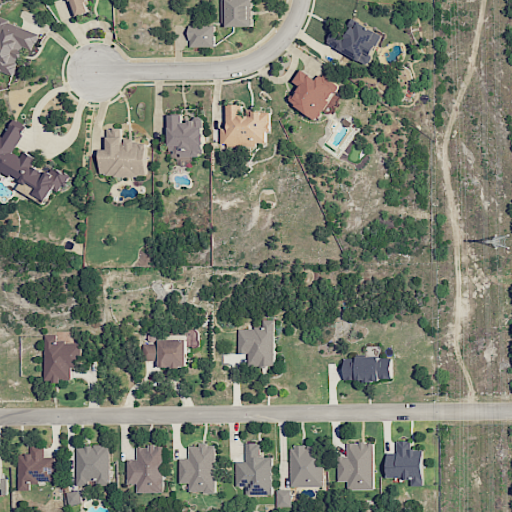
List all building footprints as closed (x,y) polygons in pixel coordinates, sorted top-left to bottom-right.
[(66,0),(72,17),(89,12),(85,0),(66,0)] [(252,0),(220,0),(221,27),(253,26),(252,0)] [(39,33),(0,18),(0,69),(13,75),(24,47),(32,50),(39,33)] [(368,64),(383,33),(352,19),(345,35),(332,29),(325,44),(368,64)] [(189,47),(215,46),(214,25),(189,26),(189,47)] [(293,82),(300,86),(289,103),(315,120),(338,85),(321,73),(317,80),(301,69),(293,82)] [(269,111),(252,112),(252,113),(243,113),(242,105),(227,105),(227,127),(220,127),(220,144),(269,144),(269,111)] [(204,119),(182,119),(182,115),(168,115),(168,156),(204,156),(204,119)] [(70,175),(51,167),(45,174),(39,168),(32,166),(36,157),(24,152),(20,156),(14,153),(23,131),(18,126),(10,123),(4,137),(0,135),(0,173),(2,171),(10,174),(34,197),(43,200),(46,203),(52,189),(59,191),(61,185),(70,175)] [(100,176),(147,175),(146,140),(122,141),(122,128),(107,128),(107,150),(100,150),(100,176)] [(238,329),(238,354),(248,354),(249,367),(275,366),(274,320),(253,320),(254,329),(238,329)] [(71,380),(71,367),(81,367),(81,342),(54,342),(54,334),(44,335),(45,381),(71,380)] [(159,367),(187,367),(186,339),(158,340),(159,367)] [(158,360),(157,343),(142,344),(142,361),(158,360)] [(344,358),(344,380),(392,379),(391,357),(344,358)] [(422,486),(422,449),(408,449),(408,440),(396,440),(396,453),(386,453),(386,478),(411,478),(411,486),(422,486)] [(347,490),(374,489),(373,442),(346,443),(347,456),(337,456),(337,481),(346,481),(347,490)] [(19,490),(30,490),(30,482),(55,481),(54,457),(44,457),(44,443),(30,444),(30,454),(18,454),(19,490)] [(178,459),(179,483),(188,483),(189,493),(216,492),(215,443),(199,444),(199,446),(188,446),(188,458),(178,459)] [(272,495),(273,457),(260,456),(260,443),(245,443),(244,462),(235,461),(235,486),(246,486),(246,495),(272,495)] [(76,446),(77,485),(109,484),(108,445),(76,446)] [(163,446),(136,446),(136,460),(127,459),(126,484),(137,484),(136,492),(162,493),(163,446)] [(290,486),(322,486),(322,446),(289,446),(290,486)] [(0,490),(8,490),(7,478),(2,478),(1,452),(0,452),(0,490)] [(277,506),(291,506),(290,489),(276,489),(277,506)] [(66,492),(68,506),(81,503),(78,490),(66,492)]
